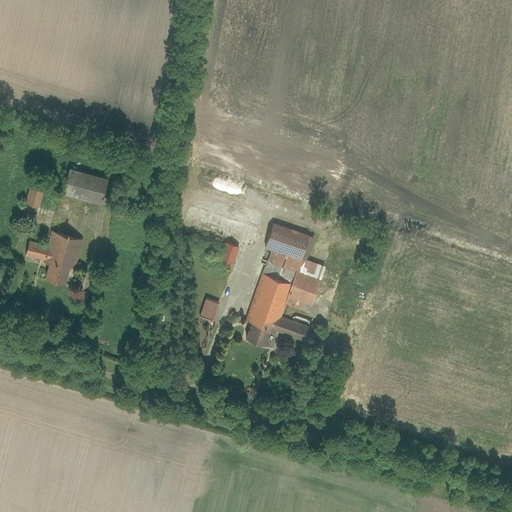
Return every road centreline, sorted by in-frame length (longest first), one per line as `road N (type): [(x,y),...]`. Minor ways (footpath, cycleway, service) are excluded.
road 1 (unclassified): [(0,348),(511,495)]
road 2 (unknown): [(62,366),(111,197)]
